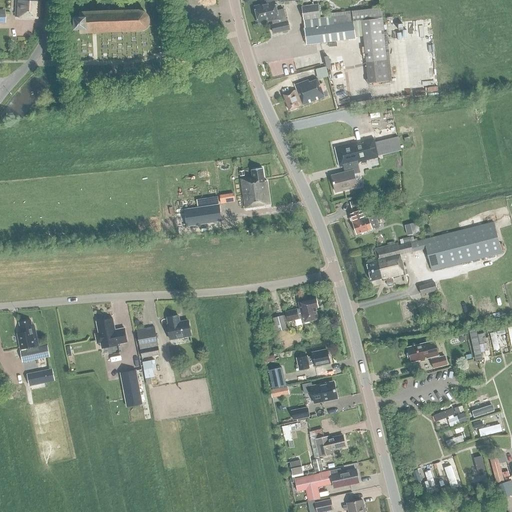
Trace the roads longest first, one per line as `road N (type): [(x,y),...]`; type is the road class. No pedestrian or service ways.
road 1 (unclassified): [(0,307),(241,289),(336,272)]
road 2 (tertiary): [(336,272),(258,91),(234,0)]
road 3 (tertiary): [(396,511),(336,272)]
